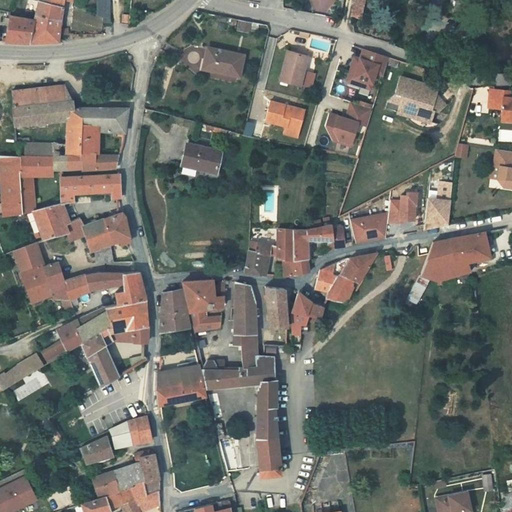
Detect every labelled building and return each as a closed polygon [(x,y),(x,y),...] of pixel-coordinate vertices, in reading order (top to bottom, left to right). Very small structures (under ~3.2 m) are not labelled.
[(60,0),(35,0),(33,12),(58,14),(60,0)] [(351,0),(349,11),(359,14),(361,0),(351,0)] [(58,14),(33,12),(32,14),(4,12),(1,41),(41,41),(54,41),(55,34),(58,14)] [(101,25),(101,20),(96,17),(88,13),(85,17),(101,25)] [(200,45),(196,63),(206,65),(205,69),(232,75),(237,53),(200,45)] [(382,54),(355,46),(352,56),(349,65),(345,63),(339,79),(355,84),(357,79),(365,81),(368,70),(376,73),(380,60),(382,54)] [(299,68),(296,67),(299,53),(282,49),(275,78),(295,83),(299,68)] [(403,111),(421,117),(424,107),(421,105),(428,84),(401,75),(394,98),(406,101),(403,111)] [(65,105),(71,105),(71,95),(68,95),(61,81),(11,87),(13,124),(64,116),(65,105)] [(509,91),(488,87),(484,104),(499,107),(497,120),(511,122),(511,99),(508,98),(509,91)] [(265,99),(260,117),(281,122),(279,130),(292,134),(299,108),(265,99)] [(360,124),(365,107),(345,100),(339,117),(323,112),(319,125),(326,139),(330,140),(331,138),(344,142),(350,121),(360,124)] [(65,105),(64,116),(63,142),(63,150),(76,150),(76,105),(71,105),(65,105)] [(63,166),(75,166),(75,167),(87,167),(112,166),(116,153),(94,152),(94,129),(122,130),(126,106),(76,105),(76,150),(63,150),(63,166)] [(63,142),(22,141),(22,154),(47,155),(50,155),(50,166),(55,166),(63,166),(63,150),(63,142)] [(187,141),(182,163),(213,169),(218,148),(187,141)] [(462,143),(455,141),(452,154),(459,155),(462,143)] [(511,164),(511,161),(511,151),(493,148),(490,165),(496,166),(494,179),(502,187),(511,188),(511,173),(510,173),(511,168),(508,168),(509,164),(511,164)] [(22,154),(0,153),(0,188),(1,212),(20,210),(18,179),(17,170),(47,170),(47,155),(22,154)] [(116,174),(115,173),(56,176),(58,200),(33,208),(30,209),(32,216),(40,236),(62,230),(65,235),(81,233),(87,247),(91,246),(105,242),(111,240),(103,214),(98,216),(79,223),(75,215),(60,220),(54,202),(69,199),(68,191),(109,188),(110,197),(115,196),(118,195),(117,185),(116,174)] [(33,208),(30,178),(18,179),(20,210),(30,209),(33,208)] [(391,221),(415,222),(416,210),(416,193),(408,193),(408,196),(401,196),(401,201),(391,200),(391,221)] [(445,200),(422,197),(419,223),(429,224),(434,225),(434,222),(442,223),(445,200)] [(103,214),(111,240),(113,245),(122,242),(119,220),(116,210),(115,210),(103,214)] [(383,213),(345,221),(350,242),(366,239),(381,236),(383,213)] [(291,238),(302,239),(327,239),(327,233),(326,225),(318,227),(308,229),(301,230),(290,229),(291,238)] [(327,226),(327,233),(327,239),(328,241),(328,246),(330,244),(339,243),(337,226),(327,226)] [(288,259),(291,258),(291,238),(290,229),(286,229),(274,228),(274,244),(274,258),(280,259),(284,259),(288,259)] [(480,232),(428,243),(416,274),(429,279),(432,278),(433,283),(439,282),(437,277),(464,269),(461,261),(485,256),(480,232)] [(291,258),(303,256),(302,239),(291,238),(291,258)] [(30,239),(11,247),(30,298),(48,292),(50,295),(64,296),(66,295),(71,293),(84,289),(83,286),(81,272),(79,272),(57,277),(53,261),(40,263),(30,239)] [(94,260),(110,260),(105,242),(91,246),(94,260)] [(252,250),(245,250),(241,270),(265,272),(267,244),(253,243),(252,250)] [(352,259),(342,261),(333,274),(357,280),(372,255),(352,259)] [(303,271),(303,262),(303,256),(291,258),(292,272),(303,271)] [(280,273),(292,272),(291,258),(288,259),(284,259),(280,259),(280,273)] [(323,289),(333,274),(342,261),(339,261),(315,269),(309,286),(323,289)] [(122,289),(108,291),(111,301),(142,295),(139,284),(136,274),(134,268),(132,268),(81,272),(83,286),(119,283),(122,289)] [(357,280),(333,274),(323,289),(320,297),(343,302),(357,280)] [(178,280),(185,308),(201,306),(202,306),(203,304),(204,296),(210,294),(208,277),(178,280)] [(236,341),(233,365),(252,365),(252,355),(250,299),(245,283),(232,280),(230,341),(236,341)] [(270,325),(271,334),(281,334),(280,285),(263,282),(263,325),(270,325)] [(185,322),(180,299),(177,286),(159,290),(155,328),(158,328),(185,322)] [(286,311),(304,314),(307,302),(293,292),(286,311)] [(69,308),(76,305),(71,293),(66,295),(69,302),(67,304),(69,308)] [(204,296),(203,304),(208,305),(218,304),(217,294),(210,294),(204,296)] [(112,373),(99,343),(107,339),(105,333),(111,327),(130,324),(134,340),(140,340),(143,340),(143,321),(144,312),(144,306),(143,299),(142,295),(111,301),(101,303),(103,308),(106,320),(76,338),(93,378),(90,380),(92,384),(108,374),(112,373)] [(307,302),(304,314),(314,317),(317,304),(310,303),(307,302)] [(103,308),(101,303),(73,316),(75,321),(103,308)] [(201,306),(185,308),(189,329),(199,328),(215,325),(217,314),(203,315),(201,306)] [(60,340),(40,351),(43,357),(76,338),(106,320),(103,308),(75,321),(73,316),(53,325),(60,340)] [(286,311),(290,343),(297,343),(304,314),(286,311)] [(111,327),(105,333),(107,339),(134,340),(130,324),(111,327)] [(281,334),(271,334),(258,334),(259,344),(281,345),(281,334)] [(263,354),(274,354),(274,346),(264,345),(263,354)] [(34,351),(13,362),(18,372),(38,360),(34,353),(34,351)] [(141,353),(127,354),(127,365),(143,357),(141,353)] [(269,377),(268,355),(259,355),(252,355),(252,365),(233,365),(234,367),(219,367),(211,367),(211,362),(208,358),(202,357),(199,362),(199,367),(198,367),(202,385),(255,380),(252,386),(251,436),(254,474),(274,473),(273,453),(269,404),(272,404),(271,378),(269,377)] [(219,365),(219,358),(211,358),(211,362),(211,367),(219,367),(219,365)] [(0,367),(0,382),(18,372),(13,362),(4,368),(2,367),(0,367)] [(154,402),(156,402),(200,393),(193,362),(155,367),(152,368),(152,381),(154,402)] [(30,378),(32,382),(17,388),(20,396),(48,384),(43,373),(30,378)] [(146,436),(142,412),(130,415),(135,438),(141,437),(146,436)] [(131,439),(135,438),(130,415),(122,418),(122,419),(127,440),(131,439)] [(117,442),(127,440),(122,419),(106,427),(113,443),(117,442)] [(102,433),(75,444),(81,459),(109,451),(102,433)] [(243,464),(238,434),(217,438),(223,467),(243,464)] [(154,469),(149,450),(140,451),(135,452),(136,457),(135,458),(140,478),(143,490),(158,486),(154,469)] [(95,494),(131,482),(140,478),(135,458),(131,460),(117,464),(103,469),(87,474),(95,494)] [(19,475),(0,483),(0,510),(29,498),(19,475)] [(131,482),(133,493),(143,490),(140,478),(131,482)] [(99,511),(98,507),(108,504),(107,502),(122,498),(125,511),(137,508),(133,493),(131,482),(95,494),(78,500),(81,511),(99,511)] [(133,493),(137,508),(158,500),(158,486),(143,490),(133,493)] [(467,511),(462,489),(431,495),(434,511),(435,511),(448,509),(448,511),(467,511)] [(191,511),(225,511),(223,495),(198,502),(190,504),(191,511)]
